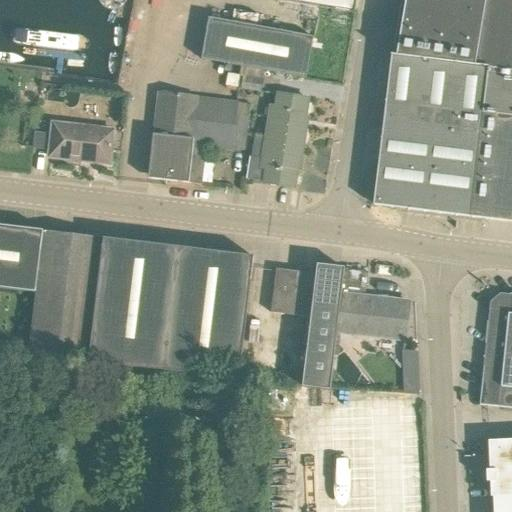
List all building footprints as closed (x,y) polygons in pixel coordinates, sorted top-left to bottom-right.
[(276,0),(356,13),(357,0),(276,0)] [(391,57),(393,57),(375,206),(511,222),(511,72),(489,69),(475,68),(486,0),(402,0),(393,56),(391,56),(391,57)] [(315,39),(210,20),(202,60),(240,68),(265,72),(308,81),(315,39)] [(243,77),(264,80),(265,72),(240,68),(239,76),(240,76),(243,77)] [(261,94),(264,80),(243,77),(240,90),(261,94)] [(232,153),(234,133),(237,102),(183,95),(158,92),(149,179),(202,185),(206,150),(232,153)] [(304,127),(308,99),(276,94),(274,106),(269,106),(264,137),(304,143),(306,128),(304,127)] [(234,133),(247,135),(250,105),(239,104),(239,103),(237,102),(234,133)] [(109,164),(114,130),(54,123),(50,157),(109,164)] [(48,134),(35,133),(33,149),(46,150),(48,134)] [(245,151),(247,135),(234,133),(232,153),(233,153),(234,150),(245,151)] [(304,143),(264,137),(264,138),(255,137),(248,180),(295,188),(299,160),(301,160),(304,143)] [(0,289),(36,294),(44,232),(0,226),(0,289)] [(254,257),(152,245),(44,232),(36,294),(28,357),(137,371),(137,369),(183,374),(185,361),(240,367),(254,257)] [(341,294),(345,269),(318,266),(316,275),(313,292),(310,318),(311,318),(302,386),(330,389),(337,333),(340,333),(344,294),(341,294)] [(344,294),(340,333),(404,340),(403,352),(404,352),(408,324),(404,324),(407,301),(365,297),(365,290),(366,290),(368,272),(345,270),(345,269),(341,294),(344,294)] [(310,318),(313,292),(294,289),(296,272),(277,270),(271,313),(310,318)] [(316,275),(296,272),(294,289),(313,292),(316,275)] [(511,408),(511,297),(501,296),(492,303),(486,367),(484,367),(480,405),(511,408)] [(405,395),(421,396),(420,374),(404,373),(405,395)] [(494,498),(494,511),(511,511),(511,440),(489,442),(491,498),(494,498)]
